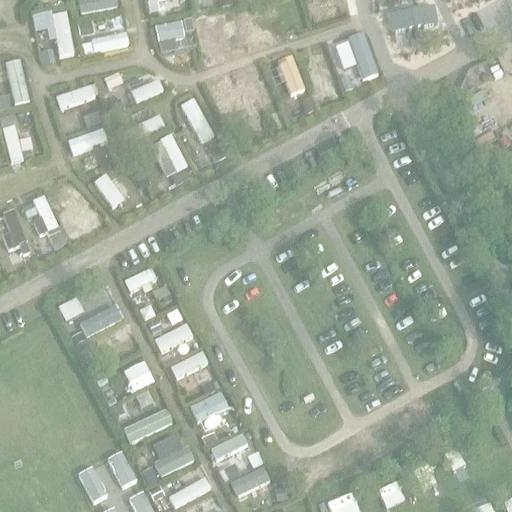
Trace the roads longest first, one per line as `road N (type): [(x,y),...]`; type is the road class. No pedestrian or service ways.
road 1 (residential): [(352,429),(311,452),(277,439),(206,305),(207,285),(219,270),(255,251)]
road 2 (residential): [(387,177),(469,331),(459,370),(417,393)]
road 3 (residential): [(320,214),(417,393)]
road 4 (residential): [(255,251),(352,429)]
